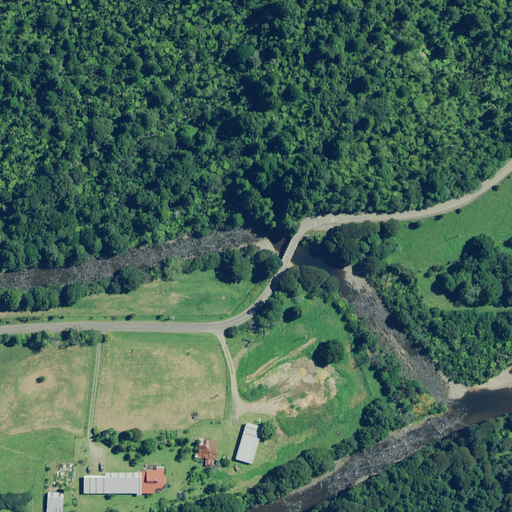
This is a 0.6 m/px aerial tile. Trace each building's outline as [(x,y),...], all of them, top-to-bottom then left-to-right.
[(263,428),(247,423),(236,460),(252,464),(263,428)] [(204,439),(197,439),(197,447),(200,447),(200,454),(196,454),(195,458),(206,459),(206,467),(213,468),(214,455),(217,455),(217,451),(209,450),(209,446),(203,446),(204,439)] [(108,451),(102,448),(99,453),(105,456),(108,451)] [(165,477),(165,465),(146,464),(146,474),(132,474),(106,474),(106,477),(84,477),(84,494),(137,494),(137,497),(142,497),(142,495),(156,495),(156,493),(168,493),(168,477),(165,477)] [(62,511),(64,494),(48,493),(47,511),(62,511)]
